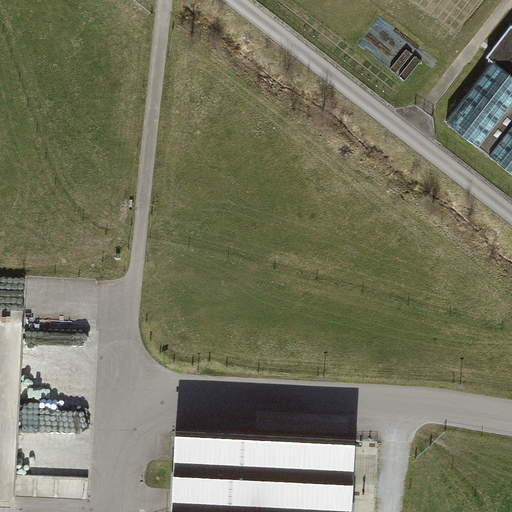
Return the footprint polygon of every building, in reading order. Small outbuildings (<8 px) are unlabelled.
[(511,25),(487,56),(494,61),(511,75),(511,25)] [(511,75),(494,61),(447,122),(479,147),(511,104),(511,75)] [(511,128),(511,104),(479,147),(491,156),(511,128)] [(511,128),(491,156),(511,172),(511,128)] [(0,497),(21,498),(27,356),(25,356),(26,322),(0,320),(0,497)] [(348,511),(351,449),(183,441),(179,511),(348,511)]
